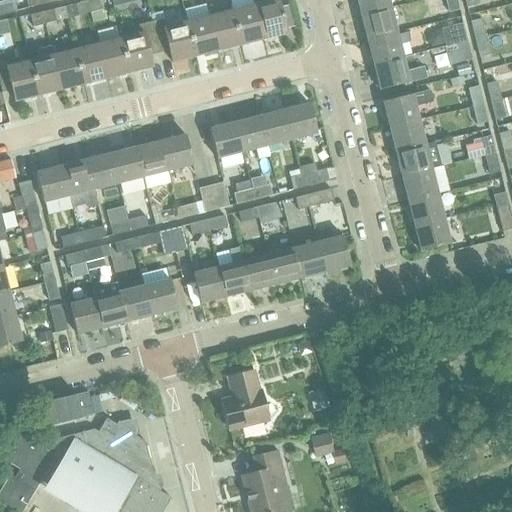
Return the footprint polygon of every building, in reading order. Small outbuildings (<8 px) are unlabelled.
[(0,14),(13,11),(10,0),(9,0),(0,2),(0,14)] [(39,6),(37,0),(25,0),(28,8),(39,6)] [(91,0),(86,1),(89,14),(90,13),(93,24),(104,21),(101,11),(98,0),(91,0)] [(137,13),(149,10),(146,0),(116,0),(118,8),(135,4),(137,13)] [(252,0),(254,5),(262,40),(285,35),(276,0),(252,0)] [(356,0),(360,16),(390,8),(387,0),(356,0)] [(456,0),(445,0),(448,13),(459,10),(456,0)] [(475,0),(464,0),(467,8),(477,6),(475,0)] [(77,16),(89,14),(86,1),(75,5),(77,16)] [(231,11),(240,46),(262,40),(254,5),(231,11)] [(360,16),(366,40),(396,33),(390,8),(360,16)] [(53,10),(41,14),(44,25),(56,22),(53,10)] [(208,17),(217,52),(240,46),(231,11),(208,17)] [(44,25),(41,14),(30,17),(33,28),(44,25)] [(186,22),(194,57),(217,52),(208,17),(186,22)] [(470,22),(474,39),(485,37),(481,19),(470,22)] [(163,20),(150,23),(158,54),(168,51),(171,63),(194,57),(186,22),(165,27),(163,20)] [(158,54),(150,23),(127,28),(129,36),(119,39),(128,74),(151,68),(148,56),(158,54)] [(441,30),(445,47),(467,41),(463,24),(452,27),(441,30)] [(366,40),(373,65),(402,58),(399,45),(409,42),(407,33),(397,35),(396,33),(366,40)] [(485,37),(474,39),(479,58),(490,55),(485,37)] [(96,44),(105,79),(128,74),(119,39),(96,44)] [(467,41),(445,47),(449,65),(471,60),(467,41)] [(74,50),(82,85),(105,79),(96,44),(74,50)] [(39,59),(28,61),(37,96),(60,90),(51,55),(49,47),(37,50),(39,59)] [(74,50),(52,55),(51,55),(60,90),(82,85),(74,50)] [(37,96),(28,61),(8,66),(6,58),(0,59),(0,91),(0,93),(11,90),(14,102),(37,96)] [(423,68),(406,73),(402,58),(373,65),(379,91),(409,83),(425,78),(423,68)] [(455,82),(477,79),(475,66),(453,70),(455,82)] [(486,85),(490,103),(501,100),(496,82),(486,85)] [(467,89),(472,107),(483,104),(478,87),(467,89)] [(382,103),(389,129),(417,121),(414,107),(432,103),(429,91),(382,103)] [(501,100),(490,103),(495,120),(505,118),(501,100)] [(309,103),(283,109),(291,139),(317,133),(309,103)] [(483,104),(472,107),(477,125),(488,122),(483,104)] [(283,109),(258,116),(266,146),(291,139),(283,109)] [(266,146),(258,116),(234,122),(241,152),(255,149),(258,160),(269,157),(266,146)] [(389,129),(395,153),(424,145),(417,121),(389,129)] [(241,152),(234,122),(209,129),(217,159),(241,152)] [(498,134),(502,152),(511,149),(511,144),(509,132),(498,134)] [(185,134),(159,141),(167,171),(192,164),(185,134)] [(480,139),(484,157),(495,154),(490,136),(480,139)] [(159,141),(134,147),(142,177),(167,171),(159,141)] [(434,143),(424,145),(395,153),(401,177),(430,170),(440,168),(434,143)] [(134,147),(110,153),(117,183),(142,177),(134,147)] [(511,149),(502,152),(507,170),(511,169),(511,149)] [(110,153),(85,160),(93,189),(117,183),(110,153)] [(495,154),(484,157),(489,175),(500,172),(495,154)] [(0,177),(17,176),(15,155),(0,157),(0,177)] [(85,160),(61,166),(68,196),(82,192),(85,205),(86,207),(96,205),(93,189),(85,160)] [(297,167),(298,170),(303,187),(328,180),(325,168),(316,171),(314,163),(297,167)] [(43,202),(68,196),(61,166),(35,172),(43,202)] [(303,187),(298,170),(288,173),(292,189),(303,187)] [(401,177),(408,202),(436,194),(430,170),(401,177)] [(17,184),(24,209),(36,206),(29,181),(17,184)] [(222,182),(210,185),(216,209),(228,206),(222,182)] [(216,209),(210,185),(199,188),(204,212),(216,209)] [(269,185),(251,190),(254,201),(272,196),(269,185)] [(305,195),(308,207),(334,201),(331,189),(305,195)] [(254,201),(251,190),(233,194),(236,206),(254,201)] [(495,207),(507,204),(504,193),(492,196),(495,207)] [(408,202),(414,227),(443,220),(436,194),(408,202)] [(308,207),(305,196),(294,198),(297,210),(308,207)] [(194,204),(177,209),(179,220),(197,215),(194,204)] [(273,204),(255,208),(258,219),(276,214),(273,204)] [(511,222),(507,204),(495,207),(502,232),(511,228),(511,222)] [(179,220),(177,209),(162,212),(160,205),(150,208),(155,226),(179,220)] [(258,219),(255,208),(238,213),(240,223),(258,219)] [(27,216),(31,234),(42,231),(38,213),(27,216)] [(145,216),(127,221),(130,232),(148,227),(145,216)] [(224,216),(206,221),(209,231),(226,227),(224,216)] [(443,220),(414,227),(421,252),(449,245),(443,220)] [(130,232),(127,221),(109,225),(112,236),(130,232)] [(209,231),(206,221),(188,225),(191,236),(209,231)] [(181,227),(169,230),(175,254),(187,251),(181,227)] [(96,229),(78,234),(81,244),(98,240),(96,229)] [(175,254),(169,230),(157,233),(163,257),(175,254)] [(42,231),(31,234),(15,238),(16,245),(19,245),(21,253),(24,255),(47,249),(42,231)] [(81,244),(78,234),(60,238),(62,248),(81,244)] [(149,235),(132,239),(134,250),(152,245),(149,235)] [(342,237),(317,243),(325,273),(350,266),(342,237)] [(134,250),(132,239),(114,244),(117,255),(134,250)] [(317,243),(293,250),(300,279),(325,273),(317,243)] [(233,265),(218,269),(226,298),(251,292),(243,262),(239,247),(229,250),(233,265)] [(100,248),(83,252),(85,262),(102,258),(100,248)] [(293,250),(268,256),(275,285),(300,279),(293,250)] [(85,262),(83,252),(64,256),(66,267),(85,262)] [(268,256),(243,262),(251,292),(275,285),(268,256)] [(40,265),(44,283),(55,281),(51,263),(40,265)] [(226,298),(218,269),(193,276),(200,305),(226,298)] [(55,281),(44,283),(48,301),(59,299),(55,281)] [(169,281),(144,287),(151,316),(176,310),(169,281)] [(116,283),(91,289),(94,300),(102,329),(126,323),(119,293),(116,283)] [(144,287),(119,293),(126,323),(151,316),(144,287)] [(0,294),(0,320),(13,317),(7,293),(0,294)] [(102,329),(94,300),(70,306),(77,335),(102,329)] [(49,308),(55,333),(66,330),(61,305),(49,308)] [(13,317),(0,320),(0,347),(19,342),(13,317)] [(222,401),(229,430),(268,420),(260,392),(258,392),(253,372),(228,378),(233,399),(222,401)] [(316,409),(329,406),(324,385),(311,388),(316,409)] [(56,400),(40,404),(45,425),(45,427),(92,415),(89,402),(87,392),(67,397),(56,400)] [(0,505),(11,511),(22,511),(41,482),(91,511),(162,511),(170,499),(157,491),(145,443),(129,433),(126,421),(118,423),(117,422),(115,425),(106,419),(98,432),(94,430),(51,440),(54,453),(53,454),(56,456),(21,436),(5,462),(19,470),(14,478),(9,475),(0,489),(0,505)] [(329,434),(310,438),(315,458),(333,454),(329,434)] [(240,476),(249,511),(284,511),(279,490),(286,488),(277,451),(252,457),(256,472),(240,476)]
